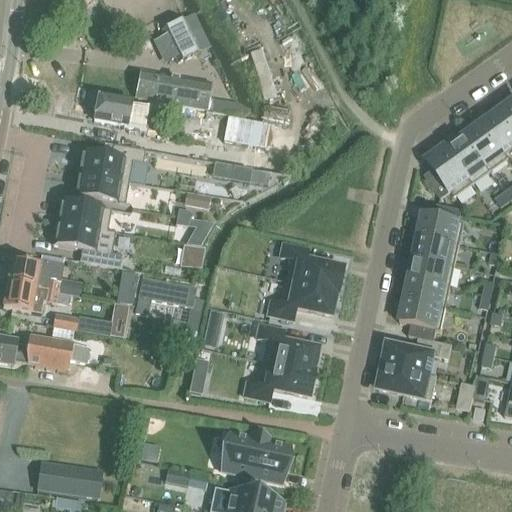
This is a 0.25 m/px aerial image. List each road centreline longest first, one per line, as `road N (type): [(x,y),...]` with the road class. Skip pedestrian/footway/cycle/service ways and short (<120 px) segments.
road 1 (residential): [(511,54),(407,129),(342,431)]
road 2 (residential): [(511,458),(342,431)]
